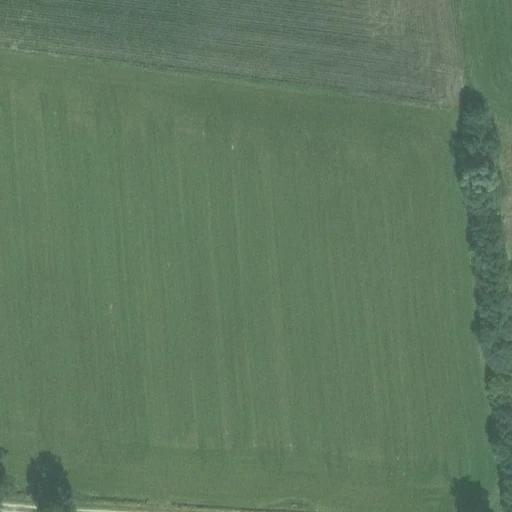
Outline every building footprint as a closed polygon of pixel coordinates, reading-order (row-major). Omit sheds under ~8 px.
[(119,11),(84,35),(100,58),(135,34),(119,11)] [(64,26),(56,27),(57,39),(65,38),(64,26)] [(37,29),(10,33),(14,74),(42,71),(54,70),(51,46),(39,47),(37,29)] [(10,33),(0,33),(0,75),(14,74),(10,33)] [(135,34),(100,58),(116,81),(151,56),(135,34)] [(147,83),(128,97),(134,107),(150,129),(185,105),(169,82),(154,93),(147,83)] [(88,105),(81,110),(88,120),(95,115),(88,105)] [(185,105),(150,129),(166,152),(201,128),(185,105)] [(201,128),(166,152),(182,175),(189,185),(209,171),(202,161),(217,151),(201,128)] [(23,150),(0,153),(0,191),(0,195),(28,192),(26,174),(38,173),(35,149),(23,150)] [(129,163),(122,168),(129,178),(136,173),(129,163)] [(298,246),(265,269),(279,290),(313,267),(298,246)] [(196,255),(171,258),(176,299),(201,296),(196,255)] [(171,258),(150,261),(154,301),(176,299),(171,258)] [(150,261),(128,263),(133,303),(154,301),(150,261)] [(128,263),(107,266),(111,306),(133,303),(128,263)] [(107,266),(82,268),(87,309),(111,306),(107,266)] [(313,267),(279,290),(292,308),(325,284),(313,267)] [(325,284),(292,308),(304,325),(337,302),(325,284)] [(45,287),(18,290),(23,333),(50,330),(51,339),(65,338),(62,312),(48,314),(45,287)] [(0,335),(23,333),(18,290),(15,291),(14,288),(0,289),(0,335)] [(337,302),(304,325),(319,346),(352,322),(337,302)] [(238,304),(231,309),(238,319),(245,314),(238,304)] [(256,322),(246,329),(251,336),(261,329),(256,322)] [(261,329),(251,336),(256,343),(266,336),(261,329)] [(193,337),(181,337),(181,345),(193,345),(193,337)] [(158,338),(146,338),(147,346),(159,346),(158,338)] [(171,338),(159,338),(159,346),(171,346),(171,338)] [(128,341),(116,341),(116,349),(128,349),(128,341)] [(369,347),(335,370),(350,390),(351,390),(382,368),(383,367),(369,347)] [(82,349),(74,350),(76,362),(84,361),(82,349)] [(128,349),(116,349),(117,357),(129,357),(128,349)] [(237,349),(225,349),(225,357),(237,357),(237,349)] [(250,349),(238,349),(238,357),(250,357),(250,349)] [(198,350),(186,350),(186,358),(198,358),(198,350)] [(211,350),(199,350),(199,358),(211,358),(211,350)] [(160,351),(148,351),(148,359),(160,359),(160,351)] [(173,351),(161,351),(161,359),(173,359),(173,351)] [(29,384),(0,387),(0,391),(3,419),(19,418),(20,419),(36,417),(35,416),(49,414),(46,382),(64,380),(62,364),(27,368),(29,384)] [(382,368),(351,390),(361,403),(391,382),(382,368)] [(292,372),(282,379),(287,385),(297,378),(292,372)] [(391,382),(361,403),(370,417),(401,395),(391,382)] [(114,385),(111,426),(136,428),(136,426),(139,389),(139,387),(114,385)] [(139,389),(136,426),(155,427),(158,390),(139,389)] [(158,390),(155,427),(175,429),(177,391),(158,390)] [(177,391),(175,429),(194,430),(196,393),(177,391)] [(196,393),(194,430),(213,431),(216,394),(196,393)] [(216,394),(213,431),(232,433),(235,395),(216,394)] [(232,433),(232,434),(257,436),(260,395),(235,394),(235,395),(232,433)] [(401,395),(370,417),(380,431),(411,409),(401,395)] [(315,405),(306,412),(310,418),(320,411),(315,405)] [(380,431),(379,432),(393,452),(402,465),(425,449),(416,436),(426,429),(412,408),(411,409),(380,431)] [(320,411),(310,418),(315,425),(325,418),(320,411)] [(335,432),(325,439),(330,445),(340,438),(335,432)] [(340,439),(330,446),(335,452),(345,445),(340,439)] [(350,452),(340,459),(345,465),(354,458),(350,452)]
